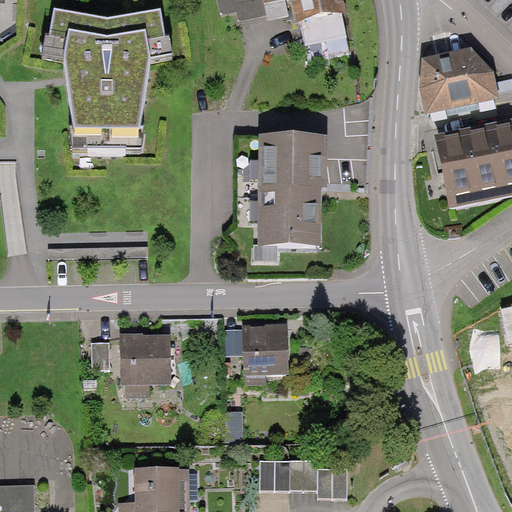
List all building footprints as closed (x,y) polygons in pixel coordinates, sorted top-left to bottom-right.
[(339,16),(346,15),(342,0),(218,0),(222,16),(241,12),(244,23),(271,17),(267,2),(275,0),(294,0),(299,22),(302,22),(311,62),(348,53),(339,16)] [(113,22),(60,12),(49,62),(74,66),(80,127),(69,129),(76,163),(152,162),(159,126),(149,124),(160,66),(179,63),(170,12),(113,22)] [(427,118),(500,100),(494,75),(471,50),(422,62),(420,90),(427,118)] [(511,124),(437,139),(451,211),(511,198),(511,124)] [(257,249),(321,250),(322,189),(328,189),(329,139),(259,138),(257,249)] [(150,235),(104,234),(104,233),(80,233),(80,248),(53,247),(53,258),(150,259),(150,235)] [(285,327),(244,328),(244,332),(226,333),(227,355),(244,354),(245,386),(265,385),(265,375),(286,375),(285,327)] [(172,336),(126,335),(125,400),(150,400),(151,385),(171,385),(172,336)] [(110,342),(91,342),(91,372),(110,372),(110,342)] [(245,411),(226,412),(227,446),(245,445),(245,411)] [(320,462),(260,462),(260,494),(317,494),(317,500),(349,501),(349,471),(319,471),(320,462)] [(188,511),(188,469),(137,469),(137,501),(124,501),(124,511),(188,511)] [(0,511),(39,511),(39,482),(0,482),(0,511)]
